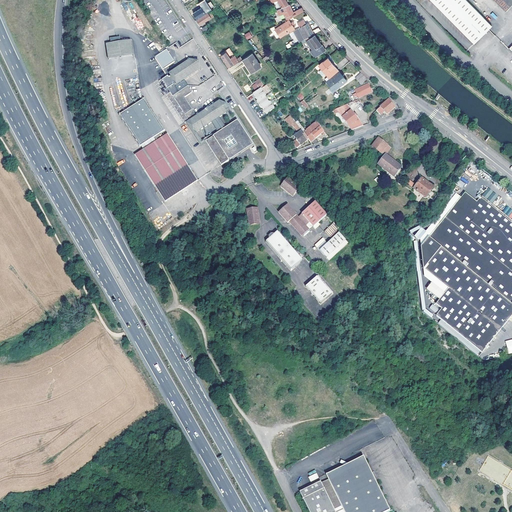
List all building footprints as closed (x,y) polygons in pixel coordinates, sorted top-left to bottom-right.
[(429,0),(435,5),(473,44),(488,29),(491,26),(465,0),(429,0)] [(491,0),(505,12),(511,3),(511,0),(491,0)] [(290,4),(277,10),(281,19),(285,16),(287,20),(289,19),(304,11),(302,8),(293,11),(290,4)] [(269,11),(271,13),(281,8),(280,5),(269,11)] [(197,18),(205,13),(202,8),(194,13),(197,18)] [(199,25),(213,16),(210,12),(196,21),(199,25)] [(295,28),(289,19),(282,24),(276,28),(281,36),(290,30),(291,31),(295,28)] [(306,38),(314,33),(308,23),(306,24),(300,27),(297,29),(302,38),(298,40),(299,42),(301,41),(306,38)] [(244,35),(247,40),(252,37),(250,32),(244,35)] [(316,60),(326,54),(314,33),(306,38),(307,40),(313,50),(311,51),(316,60)] [(133,57),(131,42),(107,46),(109,61),(133,57)] [(233,64),(234,65),(241,60),(242,59),(234,46),(221,55),(223,59),(222,60),(223,61),(224,60),(229,67),(233,64)] [(167,49),(155,56),(162,68),(174,61),(167,49)] [(252,72),(261,67),(252,53),(242,59),(241,60),(244,64),(246,63),(252,72)] [(330,78),(338,71),(328,58),(319,65),(326,73),(330,78)] [(198,66),(199,64),(197,63),(192,60),(188,63),(187,61),(168,74),(176,86),(195,73),(194,72),(196,70),(198,68),(197,66),(198,66)] [(246,63),(244,64),(250,74),(252,72),(246,63)] [(339,87),(346,80),(339,72),(332,78),(335,81),(333,83),(335,85),(336,84),(339,87)] [(357,78),(362,84),(367,79),(362,73),(357,78)] [(246,97),(257,90),(248,75),(237,83),(246,97)] [(167,89),(173,85),(167,77),(161,80),(167,89)] [(372,91),(368,84),(355,90),(357,93),(355,94),(356,96),(358,95),(359,98),(362,96),(363,95),(372,91)] [(219,102),(207,110),(208,112),(205,114),(204,112),(196,117),(192,111),(185,99),(192,94),(188,87),(173,97),(188,122),(192,127),(189,129),(191,132),(194,131),(202,142),(206,140),(201,132),(219,119),(227,114),(225,112),(219,102)] [(264,97),(265,96),(266,95),(264,92),(263,92),(260,89),(253,94),(258,101),(264,97)] [(266,100),(264,97),(258,101),(258,102),(258,104),(261,108),(262,107),(270,103),(267,99),(266,100)] [(144,99),(119,116),(139,147),(164,131),(144,99)] [(388,100),(376,111),(380,115),(384,111),(387,114),(395,107),(388,100)] [(226,106),(219,102),(225,112),(229,109),(226,106)] [(270,103),(262,107),(267,115),(274,110),(272,106),(273,105),(271,102),(270,103)] [(352,130),(362,126),(351,111),(345,116),(344,115),(350,110),(346,104),(337,109),(338,111),(341,110),(342,112),(340,114),(352,130)] [(206,140),(222,167),(254,146),(249,138),(238,122),(226,130),(219,119),(201,132),(206,140)] [(297,131),(300,128),(293,120),(289,123),(291,126),(293,125),(297,131)] [(320,128),(321,127),(316,122),(303,133),(308,139),(311,143),(322,133),(323,135),(325,134),(320,128)] [(206,143),(221,167),(222,167),(206,140),(202,142),(194,131),(191,132),(201,147),(206,143)] [(308,139),(303,133),(302,131),(299,134),(294,137),(296,140),(293,143),(297,148),(307,141),(306,141),(308,139)] [(165,138),(185,168),(188,167),(168,136),(165,138)] [(165,138),(138,155),(158,186),(155,188),(164,202),(197,181),(188,167),(185,168),(165,138)] [(393,164),(394,162),(385,155),(391,148),(378,138),(372,146),(376,149),(381,153),(384,156),(378,165),(394,177),(400,169),(393,164)] [(135,157),(155,188),(158,186),(138,155),(135,157)] [(417,191),(426,197),(433,187),(422,178),(414,188),(412,191),(415,193),(417,191)] [(281,187),(293,196),(299,189),(286,180),(281,187)] [(488,187),(482,195),(492,203),(498,195),(488,187)] [(465,193),(429,238),(422,246),(411,260),(449,290),(437,306),(441,310),(442,310),(437,317),(483,353),(508,323),(509,321),(511,317),(511,222),(494,208),(481,198),(477,204),(465,193)] [(314,228),(317,225),(319,227),(322,225),(320,223),(328,215),(315,202),(299,217),(288,205),(280,213),(289,224),(291,222),(303,236),(310,229),(307,226),(310,223),(313,226),(314,228)] [(511,219),(511,217),(511,209),(508,205),(503,210),(511,219)] [(250,224),(259,223),(257,209),(248,210),(250,224)] [(340,229),(339,228),(335,223),(326,232),(330,237),(331,238),(331,237),(334,240),(328,246),(333,251),(335,253),(347,241),(345,239),(338,231),(340,229)] [(309,239),(315,234),(311,230),(305,236),(309,239)] [(266,243),(290,271),(301,261),(277,233),(266,243)] [(325,243),(324,242),(322,240),(316,246),(317,247),(319,249),(325,243)] [(328,291),(329,290),(318,277),(316,278),(328,291)] [(320,304),(331,295),(328,291),(316,278),(305,288),(320,304)] [(310,511),(389,511),(390,511),(365,456),(326,474),(328,478),(341,505),(335,509),(321,481),(300,491),(310,511)] [(312,481),(319,477),(317,472),(309,476),(312,481)] [(341,505),(328,478),(321,481),(335,509),(341,505)]
